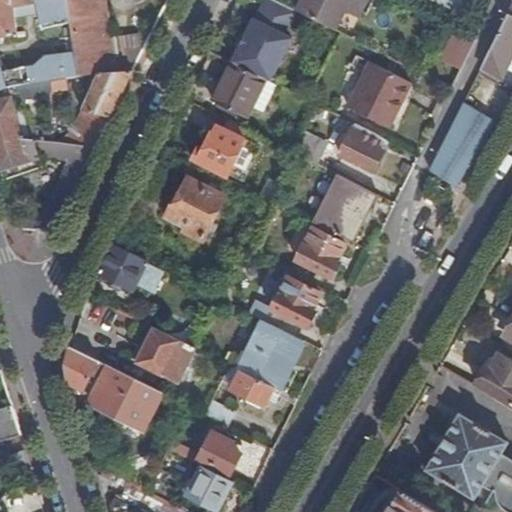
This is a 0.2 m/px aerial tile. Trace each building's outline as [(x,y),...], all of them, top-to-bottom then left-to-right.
[(69,0),(0,0),(0,37),(20,34),(16,7),(55,0),(56,0),(59,14),(71,12),(69,0)] [(100,75),(119,73),(107,0),(69,0),(71,12),(80,77),(100,75)] [(295,10),(275,0),(265,0),(256,21),(282,34),(295,10)] [(367,0),(303,0),(298,11),(336,30),(347,9),(360,16),(367,0)] [(439,0),(467,13),(473,0),(439,0)] [(511,7),(483,68),(503,77),(511,58),(511,7)] [(253,20),(232,63),(265,80),(270,83),(292,39),(282,34),(256,21),(253,20)] [(462,70),(477,39),(466,34),(451,64),(462,70)] [(265,80),(232,63),(213,100),(247,117),(265,80)] [(411,83),(371,63),(349,108),(389,127),(411,83)] [(118,109),(137,71),(119,73),(100,75),(83,112),(85,113),(62,144),(98,148),(118,109)] [(66,90),(65,80),(53,81),(53,93),(66,90)] [(0,146),(25,139),(13,97),(0,101),(0,146)] [(498,123),(464,105),(432,171),(460,188),(498,123)] [(375,171),(384,152),(376,149),(382,138),(355,124),(341,155),(375,171)] [(194,158),(195,162),(227,178),(243,147),(247,149),(250,142),(245,140),(245,139),(218,125),(215,133),(212,132),(205,148),(202,147),(199,148),(194,158)] [(326,142),(302,130),(292,151),(295,153),(316,164),(326,142)] [(384,152),(390,142),(382,138),(376,149),(384,152)] [(56,233),(98,148),(62,144),(53,142),(25,139),(0,146),(0,173),(32,164),(31,163),(48,158),(72,161),(70,172),(40,232),(56,233)] [(362,209),(370,191),(337,174),(313,222),(354,243),(368,213),(362,209)] [(225,196),(189,178),(180,195),(179,194),(168,216),(188,226),(187,230),(204,239),(225,196)] [(348,245),(314,228),(297,260),(333,279),(342,263),(339,262),(348,245)] [(148,262),(114,244),(105,261),(100,272),(134,290),(148,262)] [(271,324),(299,338),(305,326),(309,328),(317,311),(314,310),(323,294),(289,278),(273,310),(278,312),(271,324)] [(271,324),(264,320),(239,369),(242,371),(274,386),(304,340),(299,338),(271,324)] [(197,349),(196,348),(154,328),(138,364),(179,385),(197,349)] [(100,362),(71,347),(68,365),(69,383),(85,390),(100,362)] [(481,381),(479,386),(511,405),(511,360),(502,354),(494,366),(491,365),(489,369),(485,371),(481,377),(481,381)] [(145,430),(164,394),(109,367),(91,402),(145,430)] [(297,405),(300,399),(274,386),(242,371),(233,389),(267,405),(273,393),(297,405)] [(0,442),(11,439),(23,435),(20,425),(14,406),(0,410),(0,442)] [(449,434),(440,449),(428,470),(476,498),(477,496),(488,502),(496,489),(499,499),(502,504),(507,510),(510,511),(511,511),(511,461),(501,455),(508,443),(461,414),(449,434)] [(431,443),(440,449),(449,434),(440,429),(431,443)] [(188,458),(204,466),(207,461),(232,474),(242,453),(233,449),(236,443),(214,432),(201,458),(191,453),(188,458)] [(22,471),(34,468),(23,435),(11,439),(22,471)] [(220,510),(235,482),(204,466),(190,495),(220,510)] [(149,491),(173,503),(178,490),(165,483),(169,474),(160,469),(149,491)] [(433,511),(404,493),(392,511),(433,511)]
